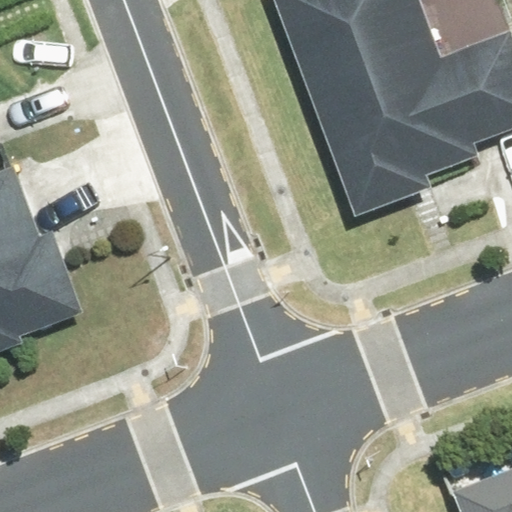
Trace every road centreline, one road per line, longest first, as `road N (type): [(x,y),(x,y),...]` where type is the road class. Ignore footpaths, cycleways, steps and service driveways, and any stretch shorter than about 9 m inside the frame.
road 1 (residential): [(127,0),(270,382)]
road 2 (residential): [(0,482),(270,382)]
road 3 (residential): [(270,382),(511,291)]
road 4 (residential): [(270,382),(320,511)]
